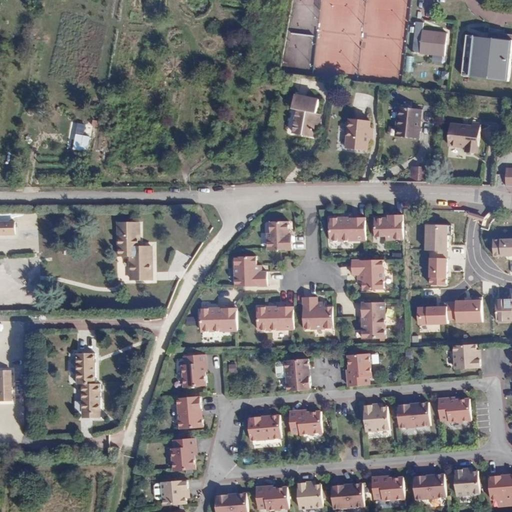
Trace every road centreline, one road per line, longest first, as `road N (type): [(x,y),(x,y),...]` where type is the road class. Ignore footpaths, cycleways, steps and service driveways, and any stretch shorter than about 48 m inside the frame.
road 1 (residential): [(130,457),(170,329),(246,197)]
road 2 (residential): [(511,201),(246,197)]
road 3 (residential): [(246,197),(0,204)]
road 4 (unknown): [(0,342),(20,328),(53,325),(170,329)]
